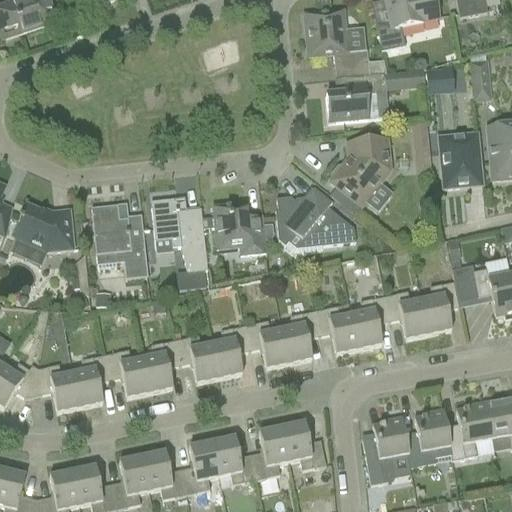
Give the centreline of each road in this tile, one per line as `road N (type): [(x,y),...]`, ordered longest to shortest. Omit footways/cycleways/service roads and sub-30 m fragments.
road 1 (residential): [(271,0),(283,131),(271,149),(252,159),(68,179),(0,146)]
road 2 (residential): [(0,437),(31,445),(85,439),(293,396),(340,395)]
road 3 (residential): [(245,0),(0,79)]
road 4 (residential): [(340,395),(511,362)]
